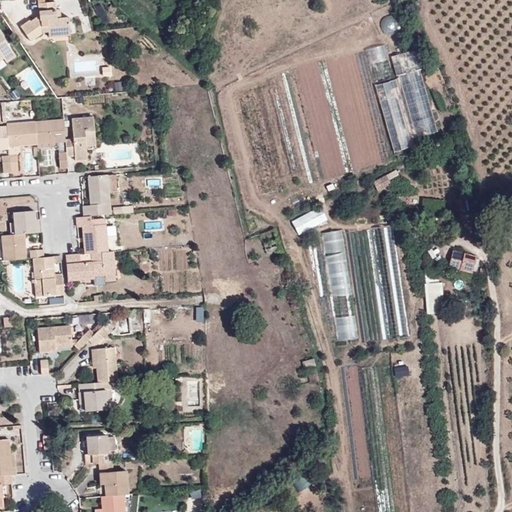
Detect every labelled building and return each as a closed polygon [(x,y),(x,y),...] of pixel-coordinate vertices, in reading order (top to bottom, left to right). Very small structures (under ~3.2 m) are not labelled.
[(45,2),(44,0),(38,0),(39,15),(31,21),(30,20),(20,26),(31,41),(42,32),(70,30),(68,16),(56,17),(55,2),(45,2)] [(0,59),(3,58),(13,51),(0,31),(0,59)] [(398,79),(379,84),(394,151),(415,147),(413,138),(436,132),(418,50),(393,55),(398,79)] [(16,56),(13,51),(3,58),(7,63),(16,56)] [(300,176),(276,83),(233,94),(259,196),(281,191),(279,186),(291,183),(290,178),(300,176)] [(72,139),(65,140),(65,142),(66,151),(66,156),(74,155),(75,160),(87,159),(86,145),(96,144),(94,117),(71,119),(72,139)] [(65,140),(63,119),(35,121),(37,144),(37,148),(55,146),(55,142),(65,142),(65,140)] [(37,144),(35,121),(6,124),(7,126),(8,146),(37,144)] [(8,146),(7,126),(0,126),(0,148),(8,148),(8,146)] [(60,169),(67,168),(66,156),(66,151),(58,152),(60,169)] [(9,155),(10,172),(18,171),(17,154),(9,155)] [(3,173),(10,172),(9,155),(1,155),(3,173)] [(117,192),(115,174),(87,177),(90,204),(83,205),(84,216),(90,215),(111,213),(109,192),(117,192)] [(299,234),(328,219),(322,206),(292,221),(299,234)] [(15,234),(24,234),(39,232),(38,219),(35,219),(34,210),(13,212),(15,234)] [(91,225),(90,215),(84,216),(76,216),(77,227),(82,227),(84,253),(91,252),(108,251),(106,224),(91,225)] [(344,229),(324,232),(329,275),(331,275),(334,303),(336,303),(340,340),(359,338),(356,305),(344,306),(343,294),(351,293),(344,229)] [(1,235),(3,260),(26,258),(24,234),(15,234),(1,235)] [(32,258),(43,257),(42,249),(30,250),(31,258),(32,258)] [(471,273),(476,255),(453,249),(448,267),(471,273)] [(115,273),(113,250),(108,251),(91,252),(92,262),(80,262),(79,254),(65,255),(67,280),(94,278),(94,275),(105,274),(115,273)] [(64,294),(62,274),(54,274),(52,256),(43,257),(32,258),(34,279),(42,278),(43,296),(64,294)] [(36,296),(43,296),(42,278),(34,279),(36,296)] [(443,282),(426,283),(428,314),(445,313),(443,282)] [(13,326),(12,317),(2,317),(3,326),(13,326)] [(55,351),(55,348),(54,343),(71,342),(70,326),(36,328),(38,352),(55,351)] [(73,345),(78,350),(94,333),(88,328),(73,345)] [(109,381),(117,380),(114,346),(94,348),(96,367),(97,382),(109,381)] [(40,375),(48,374),(47,359),(39,360),(40,375)] [(97,382),(77,384),(77,391),(83,391),(84,411),(107,409),(107,400),(110,400),(109,381),(97,382)] [(84,455),(85,464),(98,463),(111,462),(109,452),(107,452),(106,434),(85,436),(87,454),(84,455)] [(0,438),(0,475),(11,475),(15,474),(14,467),(10,467),(9,452),(8,438),(0,438)] [(99,472),(112,471),(111,462),(98,463),(99,472)] [(122,494),(128,493),(126,469),(112,471),(99,472),(99,484),(103,484),(105,495),(122,494)] [(0,484),(0,483),(11,482),(11,475),(0,475),(0,506),(2,506),(0,484)] [(105,495),(100,496),(101,508),(101,511),(123,511),(122,494),(105,495)]
